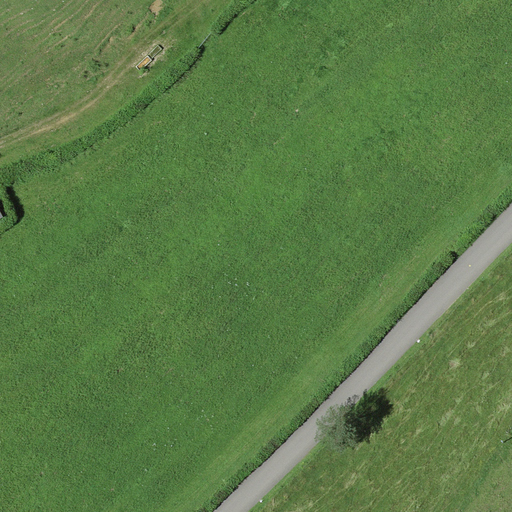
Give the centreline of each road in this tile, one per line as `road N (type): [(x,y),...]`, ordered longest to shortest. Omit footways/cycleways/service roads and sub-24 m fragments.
road 1 (tertiary): [(511,224),(230,511)]
road 2 (track): [(201,0),(132,47),(97,98),(0,145)]
